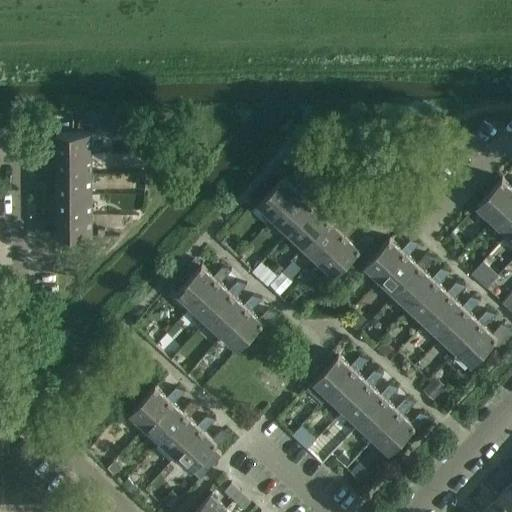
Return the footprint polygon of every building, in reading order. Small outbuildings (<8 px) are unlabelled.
[(84,130),(59,131),(59,152),(67,152),(93,152),(93,131),(93,130),(92,130),(84,130)] [(37,139),(35,139),(35,152),(37,152),(45,152),(45,148),(45,139),(37,139)] [(37,152),(35,152),(35,166),(37,166),(45,166),(45,156),(45,152),(37,152)] [(67,152),(59,152),(59,171),(93,171),(93,153),(93,152),(67,152)] [(59,171),(59,193),(93,193),(93,171),(59,171)] [(285,175),(260,202),(260,203),(274,216),(299,189),(300,190),(302,191),(304,193),(315,180),(305,177),(297,186),(285,175)] [(478,204),(493,218),(511,197),(511,184),(503,177),(478,204)] [(37,180),(35,180),(36,192),(37,192),(45,192),(45,180),(37,180)] [(299,189),(274,216),(275,217),(279,220),(290,231),(307,213),(316,204),(319,207),(330,194),(320,191),(312,200),(304,193),(302,191),(300,190),(299,189)] [(37,192),(36,192),(36,207),(37,207),(45,207),(45,192),(37,192)] [(59,193),(59,213),(94,213),(93,193),(59,193)] [(511,197),(493,218),(509,233),(511,229),(511,197)] [(307,213),(290,231),(306,245),(331,218),(334,221),(345,209),(336,205),(327,214),(319,207),(316,204),(307,213)] [(59,213),(59,235),(94,235),(94,213),(59,213)] [(331,218),(306,245),(320,259),(346,232),(349,235),(350,235),(361,223),(351,220),(343,229),(334,221),(331,218)] [(37,220),(36,220),(36,234),(37,234),(46,234),(46,220),(37,220)] [(346,232),(320,259),(321,260),(336,273),(356,252),(357,252),(360,255),(377,237),(366,233),(358,243),(349,235),(346,232)] [(366,263),(381,278),(407,251),(410,253),(421,241),(412,238),(403,247),(391,236),(366,263)] [(407,251),(381,278),(397,292),(422,265),(425,267),(436,255),(427,252),(418,261),(410,253),(407,251)] [(276,261),(270,267),(277,273),(283,267),(276,261)] [(178,290),(194,305),(218,279),(220,281),(232,268),(222,265),(214,274),(202,264),(178,290)] [(267,265),(258,275),(268,283),(276,274),(270,268),(267,265)] [(422,265),(397,292),(411,306),(437,279),(440,282),(452,269),(442,266),(433,275),(425,267),(422,265)] [(484,269),(479,274),(487,282),(493,276),(484,269)] [(282,270),(270,283),(280,292),(291,279),(282,270)] [(218,279),(194,305),(208,319),(232,293),(236,295),(247,282),(238,280),(230,289),(220,281),(218,279)] [(437,279),(411,306),(426,319),(452,292),(455,295),(456,296),(467,284),(457,280),(449,290),(440,282),(437,279)] [(452,292),(426,319),(442,334),(467,307),(471,310),(482,298),(472,295),(464,304),(456,296),(455,295),(452,292)] [(232,293),(208,319),(223,333),(248,307),(251,310),(262,297),(253,294),(245,303),(236,295),(232,293)] [(248,307),(223,333),(239,347),(258,327),(261,329),(278,311),(268,308),(259,317),(248,307)] [(467,307),(442,334),(458,349),(483,322),(486,324),(497,312),(487,309),(479,318),(470,310),(467,307)] [(358,309),(347,321),(357,329),(367,318),(358,309)] [(375,317),(371,321),(377,327),(381,323),(375,317)] [(483,322),(458,349),(473,363),(493,342),(496,344),(511,326),(511,325),(503,323),(494,332),(486,324),(483,322)] [(384,339),(376,347),(385,355),(393,347),(384,339)] [(340,352),(315,379),(308,386),(323,400),(329,393),(331,394),(356,367),(359,369),(370,357),(360,354),(352,363),(340,352)] [(356,367),(331,394),(345,408),(370,380),(374,384),(385,371),(375,368),(367,377),(359,369),(356,367)] [(432,378),(423,388),(435,399),(444,389),(432,378)] [(370,380),(345,408),(360,421),(385,394),(389,398),(400,386),(391,382),(382,391),(374,384),(370,380)] [(157,384),(131,411),(147,425),(172,398),(175,401),(187,389),(177,386),(169,395),(157,384)] [(385,394),(360,421),(361,422),(375,436),(401,409),(404,412),(415,400),(406,396),(397,406),(390,398),(389,398),(385,394)] [(172,398),(147,425),(162,439),(188,413),(191,415),(202,403),(192,400),(184,409),(175,401),(172,398)] [(401,409),(375,436),(392,451),(412,430),(414,432),(431,414),(421,410),(413,420),(404,412),(401,409)] [(188,413),(162,439),(177,454),(203,427),(206,429),(217,417),(207,414),(199,423),(191,415),(188,413)] [(300,425),(293,433),(295,435),(307,446),(314,439),(300,425)] [(203,427),(177,454),(202,476),(223,453),(217,448),(232,431),(223,428),(214,437),(206,429),(203,427)] [(322,440),(312,451),(322,460),(332,449),(322,440)] [(343,451),(338,456),(345,462),(350,457),(343,451)] [(114,460),(108,466),(114,473),(121,467),(114,460)] [(128,477),(122,483),(127,488),(133,482),(128,477)] [(511,480),(499,495),(511,506),(511,480)] [(233,481),(226,489),(234,497),(241,489),(233,481)] [(133,482),(127,488),(132,492),(137,486),(133,482)] [(172,488),(162,499),(173,508),(182,498),(172,488)] [(241,489),(234,497),(236,498),(237,500),(245,507),(252,500),(243,491),(242,490),(241,489)] [(211,493),(193,511),(220,511),(225,506),(224,505),(222,504),(211,493)] [(483,511),(511,511),(511,506),(499,495),(483,511)]
